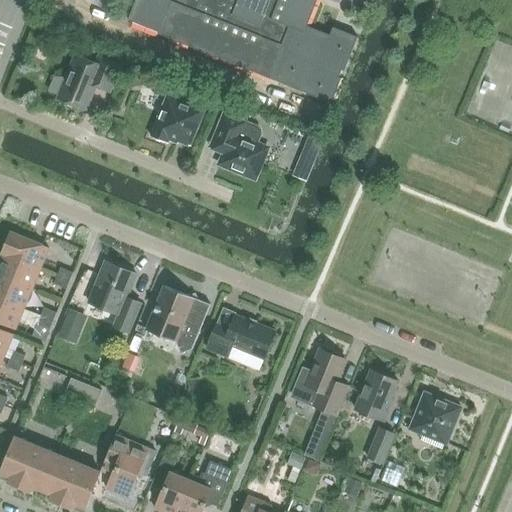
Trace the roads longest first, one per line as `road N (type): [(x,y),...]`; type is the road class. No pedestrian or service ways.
road 1 (residential): [(511,395),(0,185)]
road 2 (residential): [(232,200),(0,103)]
